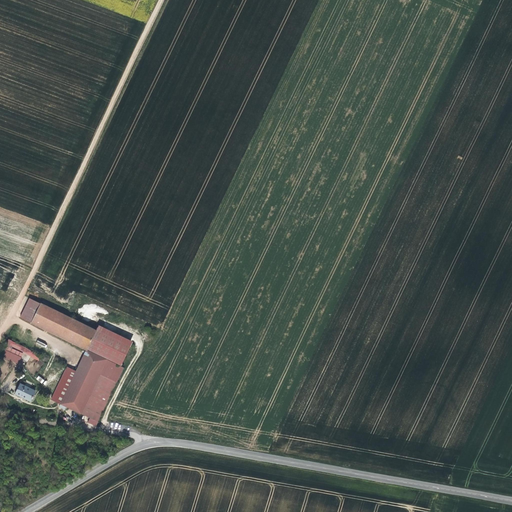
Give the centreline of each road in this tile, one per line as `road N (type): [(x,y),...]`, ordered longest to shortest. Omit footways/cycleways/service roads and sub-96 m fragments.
road 1 (track): [(159,0),(0,341)]
road 2 (tertiary): [(511,499),(153,441)]
road 3 (unclassified): [(0,410),(153,441)]
road 4 (tertiary): [(153,441),(28,511)]
